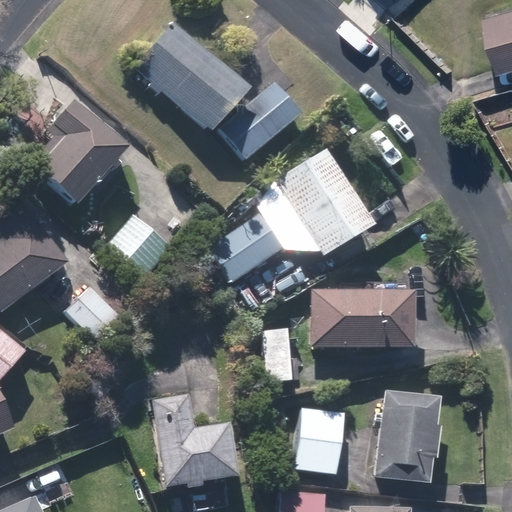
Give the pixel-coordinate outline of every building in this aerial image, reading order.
[(511,8),(480,18),(495,73),(511,67),(511,8)] [(221,138),(226,132),(259,89),(179,27),(141,76),(221,138)] [(282,88),(226,132),(249,163),(305,118),(282,88)] [(33,165),(76,201),(109,162),(113,165),(119,158),(115,155),(128,140),(72,94),(49,122),(61,131),(33,165)] [(300,220),(321,251),(374,218),(325,145),(273,178),(278,185),(260,198),(282,231),(300,220)] [(0,237),(0,306),(1,308),(67,257),(20,195),(0,210),(0,232),(2,235),(0,237)] [(206,248),(230,281),(282,245),(258,211),(206,248)] [(105,244),(144,276),(170,244),(131,213),(105,244)] [(192,278),(183,269),(173,279),(182,288),(192,278)] [(64,307),(93,337),(118,313),(90,283),(64,307)] [(309,344),(412,344),(413,286),(310,286),(309,344)] [(222,334),(221,323),(209,324),(209,334),(222,334)] [(0,376),(25,347),(0,326),(0,376)] [(285,329),(259,329),(259,384),(285,384),(285,329)] [(84,388),(101,398),(110,384),(93,374),(84,388)] [(373,472),(429,479),(439,393),(384,387),(373,472)] [(185,479),(185,483),(202,481),(201,477),(238,471),(229,418),(192,424),(187,391),(151,397),(165,482),(185,479)] [(0,429),(12,424),(0,397),(0,429)] [(294,467),(335,472),(342,411),(302,406),(294,467)] [(279,511),(322,511),(324,491),(282,487),(279,511)] [(0,511),(43,511),(34,489),(0,504),(0,511)] [(348,511),(408,511),(408,505),(349,503),(348,511)]
